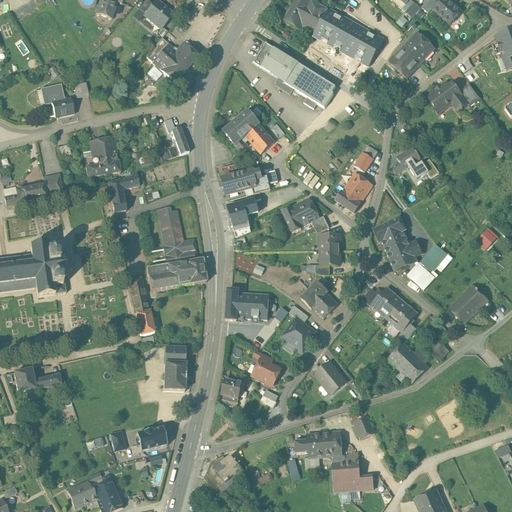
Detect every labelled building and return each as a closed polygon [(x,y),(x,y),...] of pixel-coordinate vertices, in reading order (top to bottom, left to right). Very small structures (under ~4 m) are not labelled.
[(123,0),(100,0),(96,15),(112,20),(117,3),(121,5),(123,0)] [(308,0),(295,0),(283,22),(301,32),(303,28),(314,34),(327,11),(308,0)] [(428,14),(432,10),(431,10),(439,0),(428,0),(421,8),(428,14)] [(439,0),(431,10),(432,10),(450,26),(461,13),(446,0),(439,0)] [(147,1),(139,10),(145,15),(153,6),(147,1)] [(162,7),(157,3),(157,2),(153,6),(145,15),(145,16),(155,25),(157,23),(163,28),(173,16),(163,8),(163,7),(162,7)] [(414,4),(406,14),(411,19),(420,9),(414,4)] [(383,42),(327,11),(314,34),(314,35),(369,66),(383,42)] [(511,32),(507,34),(497,39),(509,70),(511,69),(511,32)] [(417,33),(397,55),(415,71),(435,50),(417,33)] [(162,40),(146,59),(152,64),(168,45),(162,40)] [(168,45),(152,64),(167,78),(175,84),(186,72),(187,72),(190,69),(189,69),(199,58),(183,44),(177,51),(175,49),(174,50),(168,45)] [(304,53),(310,57),(316,47),(310,44),(304,53)] [(298,65),(266,46),(255,64),(279,78),(276,83),(277,87),(290,96),(294,90),(307,98),(308,98),(317,104),(325,109),(334,95),(332,94),(336,88),(298,65)] [(415,71),(397,55),(389,63),(407,80),(415,71)] [(154,81),(161,74),(154,67),(147,73),(154,81)] [(54,68),(49,70),(53,79),(59,77),(54,68)] [(175,84),(167,78),(162,84),(169,91),(175,84)] [(85,84),(74,86),(77,99),(88,97),(85,84)] [(453,85),(449,88),(446,84),(428,99),(439,114),(452,104),(458,112),(467,105),(468,105),(460,95),(453,85)] [(60,86),(40,90),(44,107),(52,105),(51,104),(64,101),(60,86)] [(471,86),(460,95),(468,105),(467,105),(469,108),(481,99),(471,86)] [(308,98),(307,98),(304,103),(314,110),(317,104),(308,98)] [(64,101),(51,104),(52,105),(55,119),(74,115),(70,100),(64,101)] [(248,111),(223,133),(235,147),(243,141),(246,138),(260,126),(248,111)] [(171,120),(163,123),(168,135),(172,133),(171,131),(179,128),(179,130),(180,129),(179,127),(175,129),(171,120)] [(275,144),(260,126),(246,138),(261,156),(275,144)] [(285,135),(277,126),(273,130),(280,139),(285,135)] [(179,130),(179,128),(171,131),(172,133),(181,156),(189,154),(180,129),(179,130)] [(114,139),(89,144),(93,167),(85,169),(87,180),(120,174),(114,139)] [(243,141),(235,147),(240,153),(248,147),(243,141)] [(68,146),(62,147),(66,159),(71,157),(68,146)] [(62,147),(57,149),(60,161),(66,159),(62,147)] [(378,153),(368,147),(363,154),(373,161),(378,153)] [(173,148),(159,152),(161,161),(175,157),(173,148)] [(413,149),(396,159),(399,164),(392,168),(396,176),(409,168),(414,164),(420,160),(413,149)] [(363,154),(354,167),(364,174),(373,161),(363,154)] [(439,175),(429,161),(423,166),(428,174),(427,175),(431,180),(439,175)] [(422,164),(416,168),(414,164),(409,168),(414,176),(417,181),(421,178),(427,175),(428,174),(423,166),(422,164)] [(253,172),(222,181),(222,182),(220,183),(221,188),(224,188),(226,197),(252,190),(257,189),(269,186),(267,178),(261,180),(260,173),(253,175),(253,172)] [(355,175),(342,194),(341,193),(336,202),(354,214),(360,206),(373,187),(355,175)] [(58,176),(43,179),(44,186),(47,198),(63,195),(58,176)] [(136,176),(127,180),(107,186),(113,215),(126,212),(121,190),(138,187),(136,176)] [(44,186),(16,192),(17,196),(19,205),(47,198),(44,186)] [(257,189),(252,190),(254,196),(259,194),(270,191),(269,186),(257,189)] [(254,196),(247,198),(248,203),(254,201),(255,202),(261,200),(259,194),(254,196)] [(17,196),(5,198),(6,207),(19,205),(17,196)] [(310,199),(296,206),(306,227),(312,223),(320,220),(319,220),(310,199)] [(248,203),(228,208),(232,221),(229,221),(231,227),(233,227),(234,232),(242,230),(247,222),(245,216),(258,212),(255,202),(254,201),(248,203)] [(296,206),(291,209),(290,207),(281,212),(292,235),(301,230),(301,229),(306,227),(296,206)] [(176,212),(169,213),(168,209),(158,211),(165,247),(163,247),(166,267),(169,266),(169,267),(197,262),(193,242),(182,244),(182,242),(178,224),(176,213),(176,212)] [(320,220),(312,223),(315,230),(326,224),(323,218),(319,220),(320,220)] [(401,219),(373,232),(378,244),(382,242),(395,273),(416,264),(402,233),(406,232),(401,219)] [(326,224),(315,230),(318,235),(329,229),(326,224)] [(487,250),(497,239),(486,230),(476,241),(487,250)] [(337,235),(319,236),(320,252),(340,251),(340,243),(337,243),(337,235)] [(5,259),(0,259),(0,294),(36,289),(37,299),(66,295),(66,291),(67,291),(67,288),(65,288),(65,285),(62,285),(61,277),(67,276),(68,278),(69,277),(67,276),(71,272),(73,272),(74,270),(71,270),(70,266),(73,264),(72,263),(70,264),(65,261),(66,259),(65,258),(64,261),(59,261),(58,252),(50,253),(49,244),(30,247),(32,256),(5,259)] [(419,265),(431,275),(448,256),(435,245),(419,265)] [(340,251),(320,252),(320,267),(338,266),(337,259),(340,259),(340,251)] [(166,267),(146,270),(148,281),(148,280),(151,293),(206,283),(202,261),(197,262),(169,267),(169,266),(166,267)] [(431,275),(419,265),(407,278),(424,292),(425,291),(435,279),(431,275)] [(329,268),(315,269),(315,275),(323,277),(329,277),(329,268)] [(147,313),(140,279),(129,282),(136,315),(147,313)] [(328,293),(317,283),(301,300),(311,310),(313,309),(324,320),(338,306),(327,295),(328,293)] [(489,303),(474,288),(465,295),(481,311),(489,303)] [(386,290),(383,294),(382,294),(378,298),(372,305),(373,306),(388,319),(401,303),(395,298),(396,296),(392,293),(391,294),(386,290)] [(238,292),(228,291),(225,321),(236,322),(236,320),(238,294),(238,292)] [(372,292),(364,302),(371,308),(373,306),(372,305),(378,298),(372,292)] [(269,296),(238,294),(236,320),(268,321),(269,296)] [(465,295),(449,311),(463,327),(481,311),(465,295)] [(401,303),(388,319),(403,332),(404,332),(410,325),(414,320),(413,319),(416,316),(412,312),(413,311),(409,307),(407,308),(401,303)] [(147,313),(136,315),(140,337),(154,334),(150,313),(147,313)] [(317,335),(296,319),(282,337),(303,353),(317,335)] [(410,325),(404,332),(403,332),(401,334),(409,340),(417,330),(410,325)] [(404,345),(388,361),(412,385),(428,369),(424,365),(414,355),(404,345)] [(450,353),(443,346),(432,357),(439,364),(450,353)] [(186,349),(165,349),(165,364),(185,365),(186,349)] [(429,360),(419,350),(414,355),(424,365),(429,360)] [(273,360),(257,352),(253,358),(260,361),(270,366),(273,360)] [(270,366),(260,361),(257,367),(260,369),(255,377),(272,386),(280,372),(270,366)] [(346,384),(329,363),(314,375),(322,386),(323,385),(332,396),(346,384)] [(185,365),(165,364),(163,392),(185,393),(186,365),(185,365)] [(56,366),(49,367),(52,378),(58,376),(56,366)] [(52,378),(34,382),(32,370),(13,374),(18,395),(61,386),(59,376),(58,376),(52,378)] [(242,384),(225,380),(221,395),(238,400),(242,384)] [(277,397),(266,391),(263,396),(274,402),(277,397)] [(367,418),(353,424),(361,441),(375,435),(367,418)] [(136,435),(140,453),(167,447),(163,429),(136,435)] [(125,450),(121,432),(109,435),(113,453),(125,450)] [(340,434),(307,437),(307,444),(306,444),(306,448),(307,448),(308,460),(342,458),(340,434)] [(93,440),(95,449),(104,447),(101,438),(93,440)] [(85,442),(88,451),(95,449),(93,440),(85,442)] [(508,446),(494,452),(498,460),(511,454),(508,446)] [(146,466),(167,465),(167,454),(145,455),(146,466)] [(358,454),(345,457),(346,464),(346,465),(358,464),(359,464),(358,454)] [(220,462),(216,462),(211,466),(205,480),(204,480),(208,485),(198,493),(206,503),(216,495),(218,497),(245,475),(230,457),(221,464),(220,462)] [(358,464),(346,465),(346,464),(333,465),(335,493),(359,491),(358,479),(359,479),(358,464)] [(104,485),(92,490),(93,492),(97,502),(101,511),(117,511),(123,509),(112,481),(111,481),(110,478),(108,477),(103,479),(102,481),(104,485)] [(359,479),(358,479),(359,491),(373,490),(372,478),(359,479)] [(87,483),(67,492),(75,511),(97,502),(93,492),(92,493),(87,483)] [(13,488),(2,494),(5,500),(16,494),(13,488)] [(145,492),(147,497),(152,498),(155,494),(154,490),(149,489),(145,492)] [(436,490),(413,501),(418,511),(443,511),(446,511),(436,490)] [(348,493),(340,493),(341,501),(348,500),(348,493)] [(239,495),(229,503),(233,508),(243,500),(239,495)]
